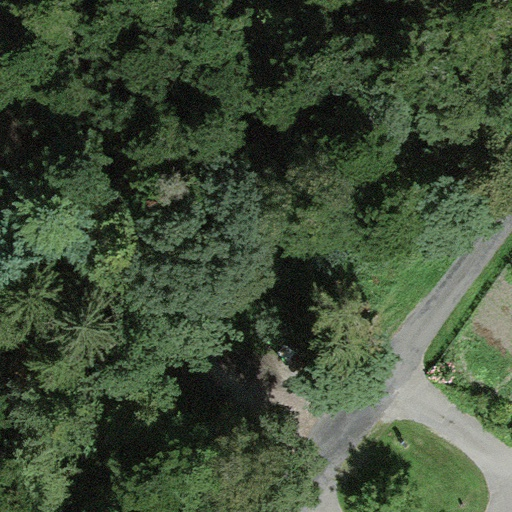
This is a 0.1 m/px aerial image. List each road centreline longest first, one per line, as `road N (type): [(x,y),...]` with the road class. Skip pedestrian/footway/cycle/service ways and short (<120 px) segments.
road 1 (track): [(295,485),(157,314),(43,219),(0,168)]
road 2 (residential): [(270,511),(511,208)]
